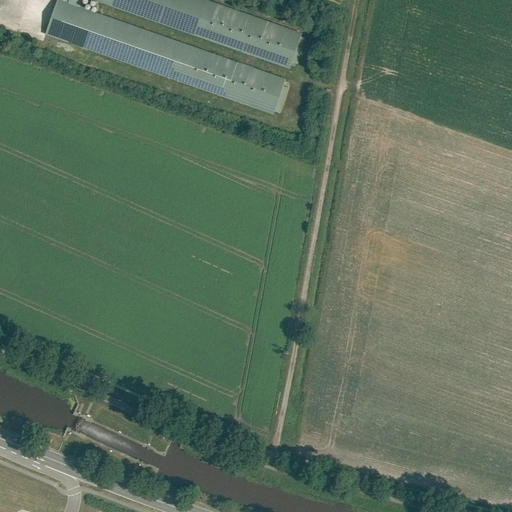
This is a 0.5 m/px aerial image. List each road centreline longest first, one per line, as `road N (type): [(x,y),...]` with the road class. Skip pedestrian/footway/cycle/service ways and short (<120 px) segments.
road 1 (unclassified): [(0,347),(205,441),(448,511)]
road 2 (track): [(269,463),(346,0)]
road 3 (primary): [(0,437),(192,511)]
